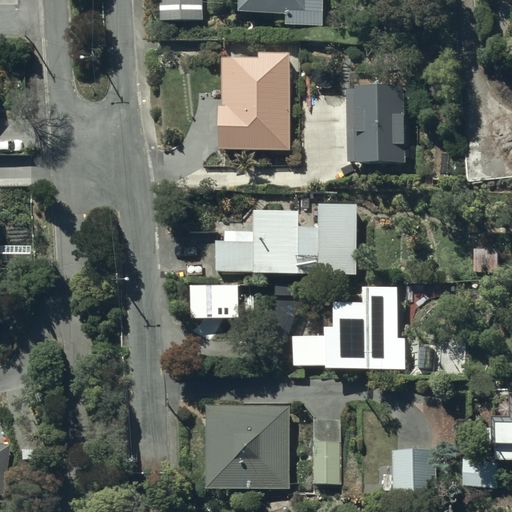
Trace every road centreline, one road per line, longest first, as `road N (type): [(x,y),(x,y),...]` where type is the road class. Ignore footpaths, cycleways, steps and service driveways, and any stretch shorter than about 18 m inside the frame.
road 1 (residential): [(120,0),(128,168),(74,173)]
road 2 (residential): [(74,173),(51,0)]
